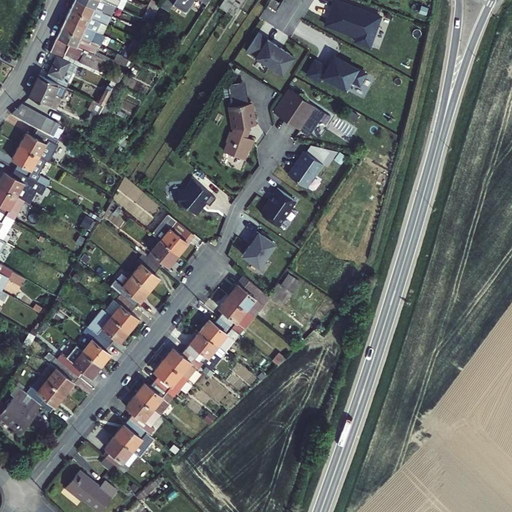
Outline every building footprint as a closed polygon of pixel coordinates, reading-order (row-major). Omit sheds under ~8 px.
[(76,0),(73,0),(70,8),(105,24),(109,15),(76,0)] [(103,0),(76,0),(109,15),(114,5),(110,3),(109,3),(103,0)] [(161,0),(159,5),(168,11),(173,3),(186,12),(193,0),(161,0)] [(234,0),(223,0),(220,6),(235,15),(241,4),(234,0)] [(281,3),(275,0),(269,0),(268,3),(276,9),(281,3)] [(382,13),(340,0),(331,0),(323,26),(354,36),(353,44),(370,48),(382,13)] [(65,18),(100,34),(105,24),(70,8),(65,18)] [(155,12),(146,8),(141,18),(142,18),(149,22),(155,12)] [(65,18),(61,27),(96,44),(98,45),(103,36),(100,34),(65,18)] [(96,44),(61,27),(56,37),(69,43),(91,54),(96,44)] [(267,37),(257,32),(246,50),(272,68),(284,50),(266,39),(267,37)] [(69,43),(56,37),(49,52),(55,55),(62,58),(64,54),(91,66),(96,56),(91,54),(91,55),(68,45),(69,43)] [(65,86),(76,64),(62,58),(55,55),(44,77),(64,86),(65,86)] [(366,73),(336,57),(334,62),(331,60),(328,67),(314,60),(307,74),(320,81),(323,76),(346,89),(351,80),(359,85),(366,73)] [(64,86),(44,77),(39,74),(28,96),(48,106),(54,93),(60,96),(64,86)] [(230,96),(231,105),(249,103),(245,80),(228,83),(230,96)] [(273,111),(300,130),(315,106),(288,88),(273,111)] [(60,96),(54,93),(48,106),(54,108),(60,96)] [(86,109),(98,114),(103,104),(92,99),(86,109)] [(247,137),(250,129),(251,129),(251,125),(256,124),(253,102),(249,103),(231,105),(227,106),(231,128),(232,128),(231,131),(229,130),(225,141),(226,141),(223,151),(245,159),(249,150),(251,150),(254,139),(247,137)] [(47,116),(21,103),(11,113),(37,127),(40,128),(47,116)] [(315,106),(300,130),(309,135),(324,112),(315,106)] [(98,114),(86,109),(79,121),(90,128),(98,114)] [(40,155),(51,134),(40,128),(37,127),(33,134),(26,130),(19,143),(26,147),(40,155)] [(129,142),(122,137),(118,144),(120,146),(124,149),(125,149),(129,142)] [(11,157),(18,161),(15,167),(29,175),(40,155),(26,147),(19,143),(11,157)] [(311,144),(306,151),(324,164),(327,166),(338,151),(311,144)] [(307,187),(324,164),(306,151),(303,150),(287,173),(307,187)] [(347,156),(339,151),(334,159),(341,164),(347,156)] [(47,184),(29,175),(15,167),(12,173),(5,170),(0,178),(0,184),(18,195),(25,182),(43,192),(47,184)] [(185,187),(176,188),(178,207),(186,206),(197,215),(207,202),(209,204),(215,197),(192,178),(185,187)] [(0,184),(0,210),(7,215),(18,195),(0,184)] [(278,226),(296,200),(277,187),(261,209),(262,214),(278,226)] [(192,230),(166,209),(150,228),(159,235),(177,249),(192,230)] [(276,244),(258,231),(241,255),(259,269),(276,244)] [(144,253),(157,264),(161,259),(166,262),(177,249),(159,235),(144,253)] [(148,285),(156,275),(152,271),(157,264),(144,253),(131,270),(148,285)] [(0,289),(2,291),(8,279),(13,271),(13,270),(0,262),(0,289)] [(116,288),(134,303),(148,285),(131,270),(116,288)] [(13,271),(8,279),(21,286),(26,278),(13,271)] [(288,272),(280,285),(292,292),(300,280),(288,272)] [(227,294),(255,316),(270,298),(270,297),(269,296),(243,275),(227,294)] [(270,297),(270,298),(277,302),(279,300),(285,304),(292,292),(280,285),(278,283),(269,296),(270,297)] [(109,312),(127,327),(136,315),(129,309),(134,303),(116,288),(111,294),(118,300),(109,312)] [(222,312),(218,317),(239,334),(255,316),(227,294),(217,308),(222,312)] [(48,310),(35,303),(32,308),(45,315),(48,310)] [(100,305),(86,322),(95,330),(109,341),(113,335),(117,339),(127,327),(109,312),(100,305)] [(225,352),(239,334),(218,317),(214,322),(208,317),(198,330),(225,352)] [(81,347),(99,362),(107,351),(103,347),(109,341),(95,330),(81,347)] [(203,362),(212,369),(225,352),(198,330),(188,342),(189,343),(184,348),(202,363),(203,362)] [(59,359),(76,373),(81,367),(89,373),(99,362),(81,347),(73,341),(59,359)] [(172,346),(162,358),(188,379),(196,369),(190,364),(192,363),(199,368),(202,363),(184,348),(180,353),(172,346)] [(173,396),(188,379),(162,358),(151,371),(158,377),(154,381),(173,396)] [(45,376),(63,390),(76,373),(59,359),(45,376)] [(213,372),(205,366),(202,370),(210,376),(213,372)] [(63,390),(45,376),(31,394),(47,407),(48,408),(63,390)] [(160,415),(173,396),(154,381),(150,386),(143,381),(133,394),(160,415)] [(0,398),(0,421),(3,417),(26,435),(41,417),(39,416),(47,407),(31,394),(26,390),(12,408),(0,399),(0,398)] [(132,414),(128,418),(149,434),(154,428),(151,426),(160,415),(133,394),(123,406),(132,414)] [(123,423),(113,435),(133,451),(142,439),(147,444),(153,437),(149,434),(128,418),(123,424),(123,423)] [(109,453),(105,457),(113,464),(124,472),(128,466),(124,462),(133,451),(113,435),(103,447),(106,450),(109,453)] [(137,455),(133,451),(124,462),(128,466),(137,455)] [(113,464),(105,457),(100,463),(108,470),(113,464)] [(82,467),(68,484),(83,497),(85,495),(102,509),(119,489),(108,478),(102,484),(82,467)] [(122,500),(113,509),(115,511),(151,511),(135,494),(125,503),(122,500)]
